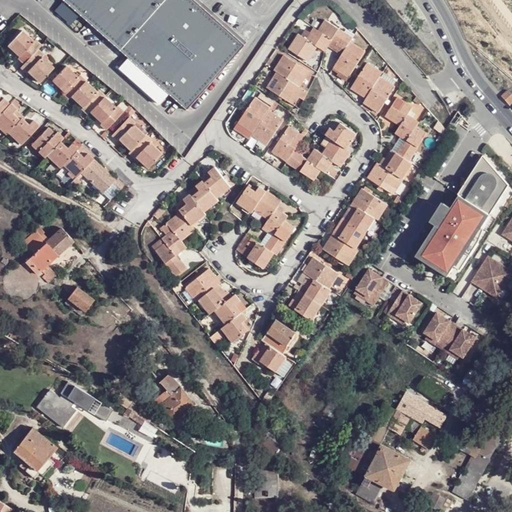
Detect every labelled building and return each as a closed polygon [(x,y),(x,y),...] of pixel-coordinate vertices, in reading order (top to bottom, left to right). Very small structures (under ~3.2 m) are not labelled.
[(229,30),(194,0),(63,0),(187,110),(245,44),(229,30)] [(343,54),(352,41),(355,37),(327,18),(320,28),(325,31),(317,43),(319,45),(326,50),(330,44),(343,54)] [(310,59),(319,45),(317,43),(325,31),(320,28),(316,25),(313,30),(310,28),(305,34),(302,32),(292,46),(310,59)] [(24,62),(37,49),(41,44),(35,39),(33,42),(21,30),(8,44),(20,55),(18,57),(24,62)] [(366,51),(352,41),(343,54),(335,66),(349,75),(366,51)] [(43,54),(37,49),(24,62),(20,67),(25,71),(27,69),(39,81),(52,66),(41,56),(43,54)] [(279,70),(302,85),(312,71),(286,54),(276,68),(279,70)] [(367,96),(382,74),(385,70),(370,61),(353,86),(367,96)] [(67,99),(70,96),(84,81),(79,76),(77,78),(65,66),(51,80),(64,92),(62,93),(67,99)] [(494,83),(499,79),(488,66),(483,70),(494,83)] [(303,86),(302,85),(279,70),(269,83),(294,99),(303,86)] [(396,83),(382,74),(367,96),(365,100),(379,109),(396,83)] [(90,110),(104,96),(98,90),(96,92),(84,81),(70,96),(82,107),(81,108),(86,114),(90,110)] [(309,90),(303,86),(294,99),(300,103),(309,90)] [(511,107),(511,106),(511,93),(508,90),(503,97),(511,107)] [(255,129),(270,106),(272,103),(258,93),(237,124),(246,129),(249,124),(255,129)] [(414,129),(417,124),(420,120),(414,116),(419,109),(413,106),(414,105),(399,95),(387,114),(401,124),(403,122),(414,129)] [(116,107),(104,96),(90,110),(102,121),(100,123),(106,129),(122,111),(117,106),(116,107)] [(3,128),(14,117),(8,111),(12,107),(5,101),(0,107),(0,129),(1,131),(3,128)] [(285,116),(270,106),(255,129),(253,132),(268,142),(285,116)] [(16,115),(14,117),(3,128),(16,140),(33,123),(27,117),(23,122),(16,115)] [(132,149),(146,134),(134,123),(135,121),(129,116),(113,134),(119,139),(120,138),(132,149)] [(325,132),(332,137),(346,146),(357,132),(342,121),(337,129),(330,124),(325,132)] [(426,130),(417,124),(414,129),(403,122),(401,124),(397,131),(407,138),(398,151),(409,158),(426,130)] [(41,153),(55,139),(60,133),(53,126),(51,128),(45,123),(27,143),(40,154),(41,153)] [(288,158),(295,148),(304,134),(290,124),(273,148),(288,158)] [(152,140),(146,134),(132,149),(127,154),(134,160),(137,158),(148,168),(162,153),(150,142),(152,140)] [(346,146),(332,137),(323,151),(324,152),(316,165),(321,168),(326,171),(334,159),(341,164),(351,150),(346,146)] [(54,165),(57,161),(69,148),(71,146),(65,140),(61,145),(55,139),(41,153),(54,165)] [(324,152),(323,151),(314,146),(308,156),(295,148),(288,158),(314,177),(321,168),(316,165),(324,152)] [(75,167),(87,155),(81,149),(76,154),(69,148),(57,161),(70,173),(75,167)] [(409,158),(398,151),(395,149),(389,157),(388,156),(383,163),(407,178),(417,164),(409,158)] [(109,175),(87,155),(75,167),(97,187),(109,175)] [(457,195),(458,195),(486,213),(489,215),(508,185),(482,155),(457,195)] [(397,193),(407,178),(383,163),(382,161),(372,176),(397,193)] [(205,179),(216,192),(230,180),(214,162),(207,167),(212,173),(205,179)] [(220,197),(216,192),(205,179),(203,177),(190,189),(193,193),(206,208),(220,197)] [(255,210),(268,190),(261,185),(256,191),(249,186),(238,201),(253,212),(255,210)] [(355,200),(378,215),(380,217),(390,201),(365,185),(355,200)] [(283,201),(268,190),(255,210),(269,220),(271,217),(281,224),(284,220),(287,216),(278,209),(283,201)] [(206,208),(193,193),(178,205),(195,225),(210,213),(206,208)] [(486,213),(458,195),(450,209),(443,204),(434,218),(438,220),(418,252),(432,260),(428,266),(447,277),(454,267),(471,239),(478,228),(477,227),(486,213)] [(367,230),(378,215),(355,200),(351,206),(353,208),(347,217),(367,230)] [(202,233),(195,225),(178,205),(176,207),(184,217),(169,230),(173,236),(168,241),(169,242),(176,249),(185,241),(188,244),(202,233)] [(489,215),(486,213),(477,227),(478,228),(482,230),(489,215)] [(271,217),(269,220),(263,227),(273,234),(263,248),(273,255),(276,257),(295,228),(284,220),(281,224),(271,217)] [(367,230),(347,217),(341,226),(339,225),(335,231),(357,247),(367,230)] [(511,217),(501,235),(508,238),(510,235),(511,235),(511,217)] [(22,243),(33,254),(50,238),(49,236),(47,238),(43,234),(44,232),(39,227),(22,243)] [(73,241),(62,228),(50,238),(33,254),(25,262),(36,275),(40,271),(46,265),(73,241)] [(359,248),(357,247),(335,231),(325,247),(350,263),(359,248)] [(364,246),(369,250),(377,237),(372,233),(364,246)] [(471,239),(454,267),(460,271),(478,243),(471,239)] [(273,255),(263,248),(252,240),(247,245),(250,247),(244,255),(264,269),(273,255)] [(169,242),(168,241),(157,250),(159,252),(169,242)] [(193,251),(188,244),(185,241),(176,249),(169,242),(159,252),(179,275),(190,266),(184,259),(193,251)] [(432,260),(418,252),(415,257),(428,266),(432,260)] [(315,256),(305,270),(330,287),(340,272),(315,256)] [(511,274),(511,271),(488,257),(472,282),(478,286),(481,283),(486,286),(484,290),(495,296),(502,284),(505,286),(511,274)] [(55,276),(46,265),(40,271),(43,275),(41,277),(48,283),(55,276)] [(198,300),(217,285),(220,283),(210,270),(187,289),(197,301),(198,300)] [(330,287),(305,270),(298,281),(305,285),(302,291),(323,305),(333,289),(330,287)] [(395,288),(375,275),(362,295),(375,303),(373,307),(380,312),(395,288)] [(505,286),(502,284),(495,296),(498,298),(505,286)] [(211,315),(216,311),(232,298),(227,292),(224,294),(217,285),(198,300),(211,315)] [(87,312),(95,300),(76,287),(68,299),(87,312)] [(415,301),(395,288),(380,312),(387,317),(390,313),(402,321),(415,301)] [(312,321),(323,305),(302,291),(299,289),(295,296),(297,297),(295,300),(293,299),(289,306),(312,321)] [(227,324),(241,312),(236,306),(241,302),(235,295),(232,298),(216,311),(227,324)] [(375,303),(362,295),(360,299),(373,307),(375,303)] [(128,316),(133,311),(120,296),(114,301),(128,316)] [(65,303),(84,316),(87,312),(68,299),(65,303)] [(248,320),(241,312),(227,324),(222,328),(234,343),(248,331),(242,325),(248,320)] [(402,321),(390,313),(387,317),(400,325),(402,321)] [(456,326),(437,314),(424,334),(427,336),(436,342),(434,346),(441,351),(456,326)] [(266,342),(283,354),(298,331),(277,318),(262,340),(266,342)] [(476,339),(456,326),(441,351),(448,355),(450,351),(460,357),(463,359),(476,339)] [(436,342),(427,336),(425,340),(434,346),(436,342)] [(286,355),(283,354),(266,342),(261,350),(257,348),(253,356),(282,375),(289,364),(283,360),(286,355)] [(367,346),(362,355),(409,383),(413,375),(367,346)] [(460,357),(450,351),(448,355),(457,361),(460,357)] [(29,403),(49,419),(63,402),(67,398),(97,415),(104,403),(57,376),(51,388),(54,391),(52,394),(42,386),(29,403)] [(445,393),(422,378),(414,390),(437,404),(445,393)] [(193,404),(179,388),(159,406),(175,426),(185,418),(182,413),(193,404)] [(400,405),(426,419),(430,412),(403,398),(400,405)] [(338,406),(330,401),(305,438),(313,443),(338,406)] [(364,436),(380,444),(389,426),(391,422),(398,409),(384,402),(373,424),(371,423),(364,436)] [(144,419),(126,407),(122,414),(140,426),(144,419)] [(430,412),(426,419),(440,426),(446,416),(432,408),(430,412)] [(398,409),(391,422),(389,426),(402,432),(414,438),(416,434),(416,435),(423,422),(413,416),(398,409)] [(464,433),(496,450),(502,437),(472,420),(464,433)] [(438,429),(423,422),(416,435),(416,434),(414,438),(413,440),(428,448),(438,429)] [(57,447),(32,427),(14,451),(29,464),(25,470),(36,478),(40,472),(39,470),(57,447)] [(380,444),(364,436),(364,437),(351,431),(334,464),(365,479),(367,475),(382,446),(382,445),(380,444)] [(265,433),(254,446),(272,458),(282,444),(265,433)] [(491,458),(496,450),(464,433),(459,441),(481,453),(491,459),(491,458)] [(411,460),(382,445),(382,446),(367,475),(384,484),(395,490),(411,460)] [(468,500),(491,459),(481,453),(478,458),(476,462),(467,479),(462,476),(454,492),(468,500)] [(253,498),(278,497),(278,470),(252,471),(253,498)] [(367,475),(365,479),(356,495),(374,504),(384,484),(367,475)] [(0,491),(0,510),(3,511),(9,511),(11,508),(0,502),(0,495),(2,492),(0,491)]
